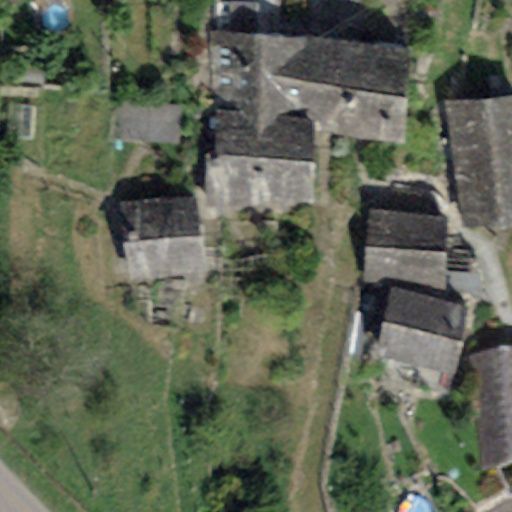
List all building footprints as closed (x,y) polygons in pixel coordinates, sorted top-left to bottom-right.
[(407,30),(214,26),(210,205),(313,207),(315,129),(404,131),(407,30)] [(511,93),(443,103),(462,226),(511,218),(511,93)] [(194,191),(119,202),(130,279),(205,269),(194,191)] [(443,212),(370,207),(365,275),(438,280),(443,212)] [(464,301),(391,286),(377,354),(450,368),(464,301)] [(511,354),(472,358),(482,466),(511,463),(511,354)]
